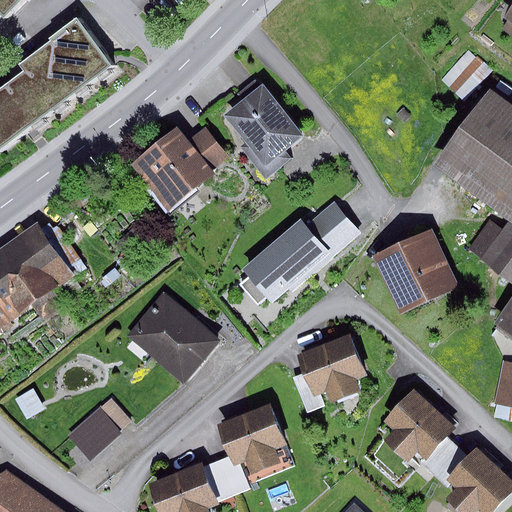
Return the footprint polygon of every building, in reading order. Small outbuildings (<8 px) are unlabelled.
[(26,0),(0,0),(0,20),(5,15),(9,18),(26,0)] [(26,72),(0,90),(0,150),(29,129),(116,66),(80,17),(53,37),(55,40),(21,65),(26,72)] [(252,93),(226,113),(251,146),(245,150),(267,178),(290,161),(286,155),(310,136),(267,81),(252,93)] [(511,93),(505,88),(446,170),(508,214),(475,259),(511,285),(511,93)] [(198,134),(191,140),(214,170),(230,157),(206,127),(198,134)] [(182,128),(135,164),(173,212),(219,176),(214,170),(191,140),(182,128)] [(302,220),(245,269),(252,277),(241,286),(259,306),(269,298),(273,304),(289,290),(292,293),(363,232),(350,217),(337,202),(308,227),(302,220)] [(41,223),(0,252),(0,318),(0,319),(7,329),(80,277),(41,223)] [(142,223),(119,243),(134,260),(156,240),(142,223)] [(434,230),(375,255),(400,313),(459,288),(434,230)] [(225,338),(167,292),(130,338),(187,384),(225,338)] [(352,333),(301,353),(309,373),(317,395),(331,390),(335,400),(362,390),(358,380),(368,376),(352,333)] [(511,363),(504,362),(496,404),(498,405),(496,417),(511,420),(511,363)] [(317,395),(309,373),(294,378),(308,414),(322,408),(317,395)] [(33,389),(16,399),(28,420),(46,410),(33,389)] [(456,426),(415,390),(386,423),(393,429),(385,439),(410,462),(420,451),(427,457),(447,436),(456,426)] [(112,399),(69,435),(91,460),(124,432),(121,429),(131,421),(112,399)] [(272,405),(222,423),(235,459),(237,466),(248,462),(252,472),(282,461),(277,447),(287,444),(272,405)] [(471,458),(447,436),(427,457),(421,464),(445,486),(450,481),(471,458)] [(495,511),(511,495),(511,479),(480,449),(471,458),(450,481),(460,491),(452,500),(464,511),(479,511),(481,510),(482,511),(495,511)] [(235,459),(205,469),(218,506),(248,495),(237,466),(235,459)] [(205,469),(154,486),(163,511),(209,511),(208,509),(218,506),(205,469)] [(0,481),(0,511),(70,511),(19,477),(0,481)]
